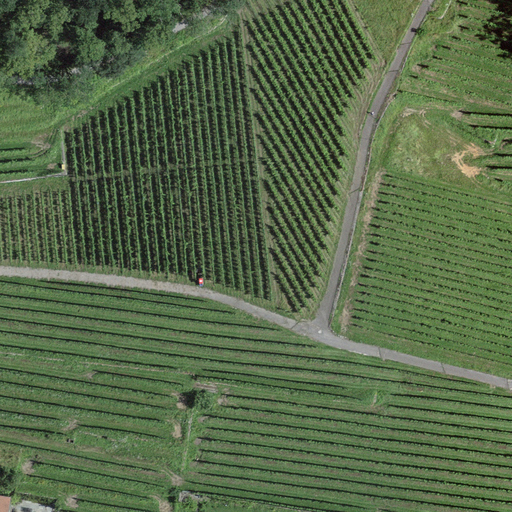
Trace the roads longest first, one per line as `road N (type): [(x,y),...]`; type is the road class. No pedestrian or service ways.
road 1 (track): [(0,270),(174,287),(346,344),(511,383)]
road 2 (track): [(427,0),(373,107),(321,335)]
road 3 (track): [(0,78),(64,76),(218,0)]
